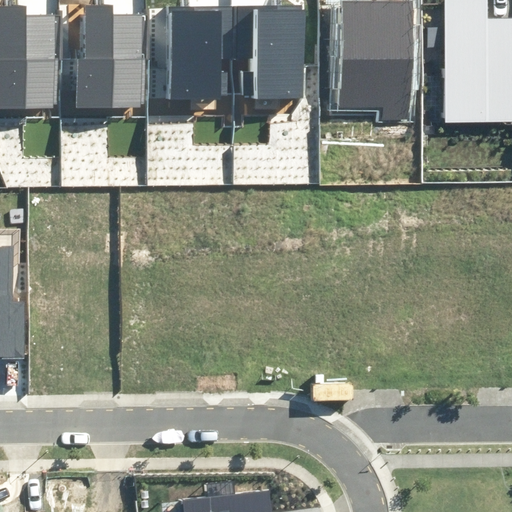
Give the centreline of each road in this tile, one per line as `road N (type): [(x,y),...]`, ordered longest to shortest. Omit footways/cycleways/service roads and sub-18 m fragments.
road 1 (residential): [(0,425),(298,422),(337,446)]
road 2 (residential): [(337,446),(371,419),(511,416)]
